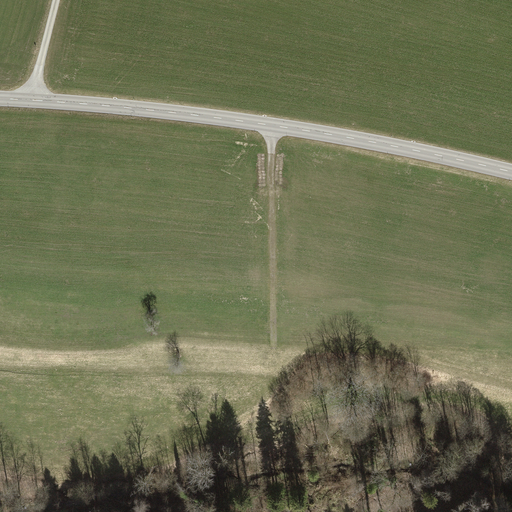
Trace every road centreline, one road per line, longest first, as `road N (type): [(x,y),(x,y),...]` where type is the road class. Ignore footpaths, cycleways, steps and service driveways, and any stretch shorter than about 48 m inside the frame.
road 1 (tertiary): [(511,174),(188,114),(0,100)]
road 2 (track): [(271,126),(273,347)]
